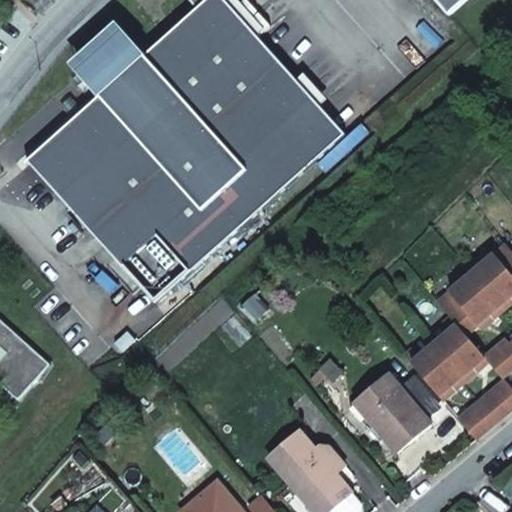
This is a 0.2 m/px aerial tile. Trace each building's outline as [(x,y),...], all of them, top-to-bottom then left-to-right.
[(225,0),(211,0),(205,6),(219,23),(234,10),(225,0)] [(434,0),(449,16),(467,0),(434,0)] [(157,305),(347,135),(321,106),(310,115),(289,91),(299,82),(234,10),(219,23),(205,6),(148,57),(126,33),(92,64),(111,83),(108,86),(105,91),(101,99),(30,163),(157,305)] [(321,106),(299,82),(289,91),(310,115),(321,106)] [(511,249),(508,245),(474,274),(505,311),(511,304),(511,249)] [(440,303),(453,318),(468,336),(480,326),(491,317),(494,320),(505,311),(474,274),(440,303)] [(483,330),(494,320),(491,317),(480,326),(483,330)] [(416,350),(409,356),(443,397),(455,387),(458,391),(481,371),(478,368),(488,359),(486,357),(468,336),(453,318),(446,324),(452,333),(423,357),(416,350)] [(0,383),(19,401),(51,365),(0,325),(0,383)] [(511,370),(511,345),(511,346),(507,340),(486,357),(488,359),(491,363),(503,378),(511,370)] [(481,371),(491,363),(488,359),(478,368),(481,371)] [(379,423),(376,425),(387,439),(400,455),(435,425),(392,376),(362,402),(379,423)] [(502,418),(511,409),(511,387),(505,380),(485,398),(502,418)] [(443,397),(447,401),(458,391),(455,387),(443,397)] [(498,422),(502,418),(485,398),(480,402),(498,422)] [(371,430),(376,425),(379,423),(362,402),(353,409),(371,430)] [(479,438),(498,422),(480,402),(461,418),(479,438)] [(271,458),(306,499),(310,496),(322,511),(329,511),(352,493),(302,432),(271,458)] [(362,511),(363,505),(352,493),(329,511),(362,511)] [(322,511),(310,496),(306,499),(315,511),(322,511)] [(276,511),(264,497),(251,507),(254,511),(276,511)]
